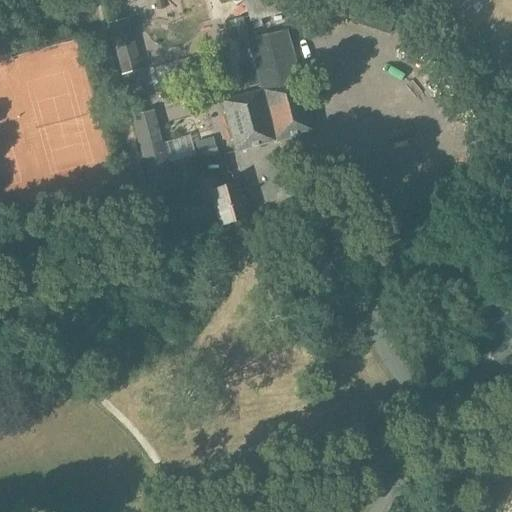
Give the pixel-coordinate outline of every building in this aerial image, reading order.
[(162,0),(154,2),(156,10),(164,8),(162,0)] [(281,12),(277,0),(249,0),(243,2),(249,22),(281,12)] [(229,39),(248,33),(243,16),(224,21),(229,39)] [(128,19),(109,24),(122,74),(141,69),(128,19)] [(391,22),(381,19),(378,31),(387,34),(391,22)] [(260,90),(298,79),(285,31),(246,41),(253,64),(255,72),(260,90)] [(313,131),(308,113),(298,79),(260,90),(260,92),(274,142),(313,131)] [(141,92),(132,94),(135,103),(143,101),(141,92)] [(260,92),(228,101),(221,103),(234,153),(274,142),(260,92)] [(172,189),(155,127),(151,113),(133,118),(154,194),(172,189)] [(210,142),(194,146),(198,161),(214,157),(210,142)] [(216,159),(219,169),(220,175),(229,173),(225,156),(216,159)] [(219,169),(216,159),(216,158),(196,163),(199,174),(219,169)] [(196,173),(194,165),(185,167),(187,175),(196,173)] [(235,185),(234,185),(215,190),(212,178),(203,181),(209,204),(214,202),(221,226),(245,220),(235,185)] [(509,330),(511,322),(511,310),(499,303),(486,312),(491,330),(509,330)]
